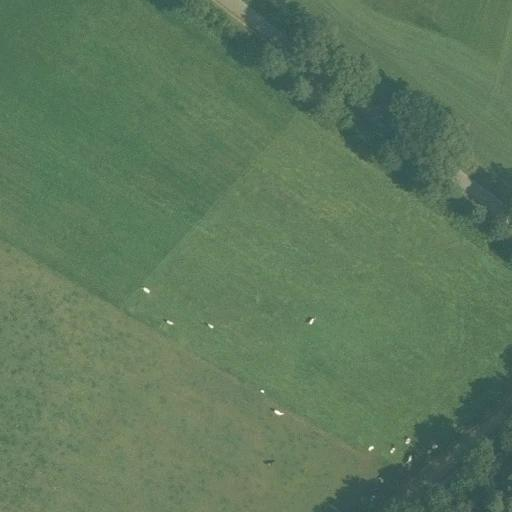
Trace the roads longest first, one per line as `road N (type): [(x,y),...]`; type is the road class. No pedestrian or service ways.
road 1 (unclassified): [(511,220),(219,0)]
road 2 (track): [(389,511),(511,405)]
